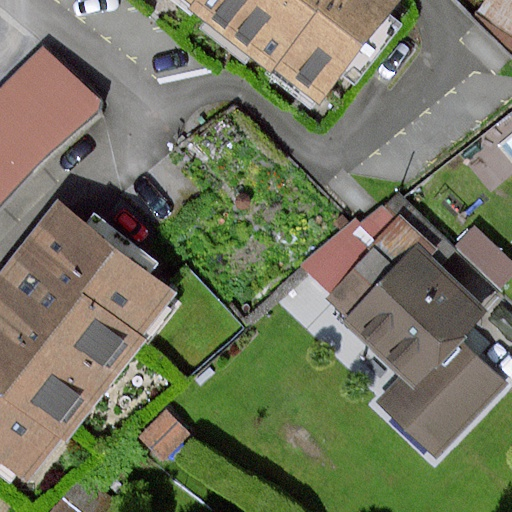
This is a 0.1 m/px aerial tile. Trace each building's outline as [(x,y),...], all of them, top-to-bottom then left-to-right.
[(198,0),(196,3),(191,8),(272,71),(274,64),(324,0),(198,0)] [(324,0),(274,64),(321,99),(396,0),(324,0)] [(511,0),(486,0),(479,11),(511,45),(511,0)] [(0,209),(107,103),(46,47),(0,91),(0,209)] [(68,199),(0,288),(0,453),(33,483),(192,293),(68,199)] [(499,312),(392,204),(318,276),(416,376),(389,403),(443,458),(511,390),(511,374),(474,337),(499,312)] [(511,277),(511,257),(476,224),(458,244),(504,287),(511,277)] [(193,435),(168,410),(140,438),(165,463),(193,435)] [(122,511),(126,506),(86,474),(47,511),(122,511)]
